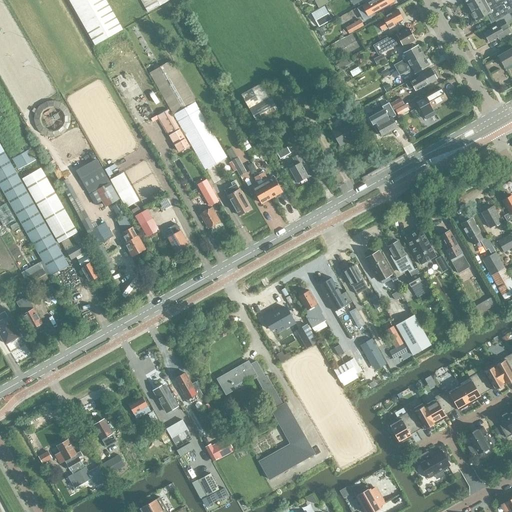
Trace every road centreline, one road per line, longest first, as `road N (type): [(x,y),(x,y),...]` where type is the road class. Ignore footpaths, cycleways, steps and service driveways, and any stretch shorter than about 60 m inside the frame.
road 1 (tertiary): [(0,394),(222,268)]
road 2 (unknown): [(242,305),(329,450)]
road 3 (residential): [(222,268),(242,305),(346,244)]
road 4 (residential): [(491,114),(425,0)]
road 5 (tertiary): [(327,209),(438,149)]
road 6 (tertiary): [(222,268),(327,209)]
